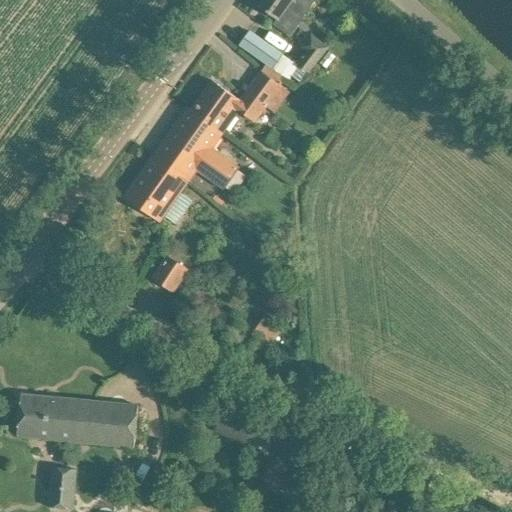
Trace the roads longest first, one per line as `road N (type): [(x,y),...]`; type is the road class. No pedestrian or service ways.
road 1 (unclassified): [(511,500),(33,250)]
road 2 (unclassified): [(33,250),(223,0)]
road 3 (unclassified): [(511,102),(392,0)]
